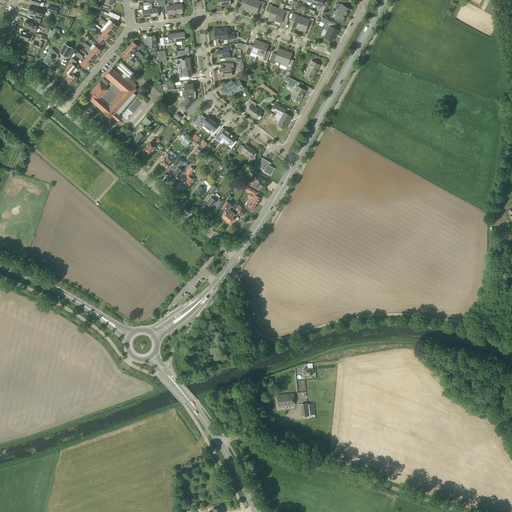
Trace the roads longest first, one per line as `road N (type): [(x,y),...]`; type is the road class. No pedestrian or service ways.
road 1 (unclassified): [(487,297),(463,319),(366,315),(277,339),(254,329),(244,289),(227,270)]
road 2 (unclassified): [(456,511),(243,437),(221,444)]
road 3 (residential): [(235,258),(63,108)]
road 4 (primary): [(383,0),(296,161)]
road 5 (residential): [(283,154),(211,98),(199,19)]
road 6 (primary): [(129,336),(0,264)]
road 7 (residential): [(199,19),(232,17),(336,54)]
